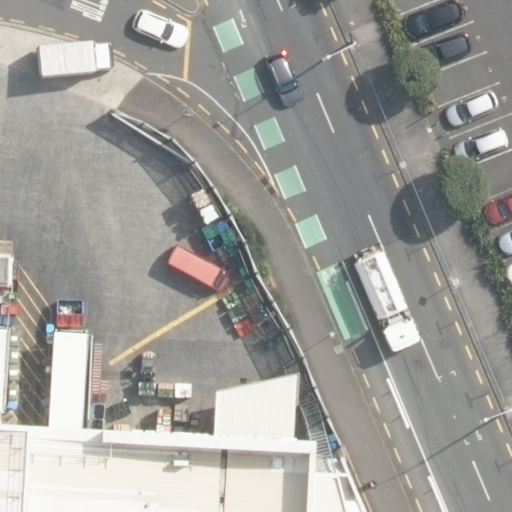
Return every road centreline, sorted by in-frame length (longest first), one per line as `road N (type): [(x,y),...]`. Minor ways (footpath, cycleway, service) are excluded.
road 1 (secondary): [(329,123),(494,511)]
road 2 (tertiary): [(67,0),(191,49),(329,123)]
road 3 (secondary): [(276,0),(329,123)]
